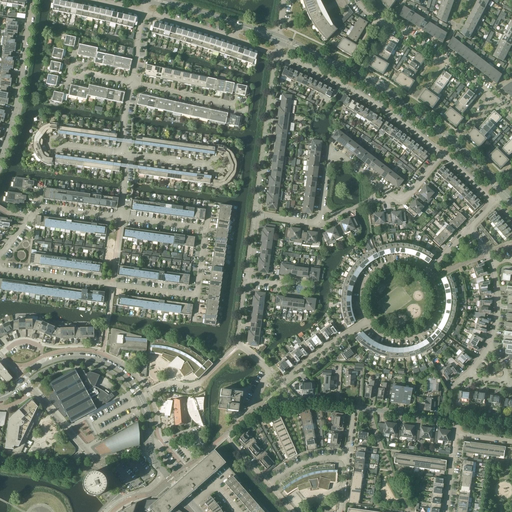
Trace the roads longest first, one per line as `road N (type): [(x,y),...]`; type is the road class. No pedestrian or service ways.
road 1 (residential): [(4,395),(60,363),(96,365),(132,390),(150,446)]
road 2 (tertiary): [(451,142),(376,87),(278,38)]
road 3 (residential): [(197,295),(0,268)]
road 4 (residential): [(441,154),(367,99),(276,53)]
road 5 (residential): [(268,370),(238,344),(254,215)]
road 6 (residential): [(493,97),(356,0)]
road 7 (residential): [(254,215),(276,53)]
road 8 (residential): [(0,159),(18,104),(32,0)]
road 9 (residential): [(150,446),(149,413),(123,374),(86,357),(45,364)]
road 10 (residential): [(348,458),(354,406),(447,420)]
road 11 (residential): [(318,223),(328,157),(345,158),(374,181)]
